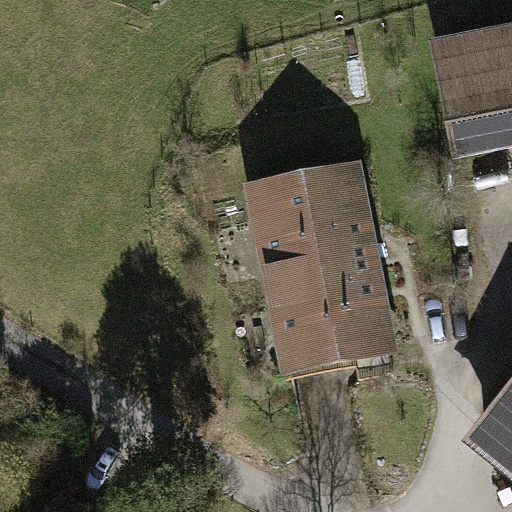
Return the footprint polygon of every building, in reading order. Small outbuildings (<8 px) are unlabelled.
[(511,34),(441,49),(460,149),(511,138),(511,34)] [(354,178),(257,198),(289,360),(387,341),(354,178)] [(511,397),(486,430),(511,450),(511,397)] [(511,450),(486,430),(470,449),(511,482),(511,450)] [(70,511),(59,501),(47,511),(70,511)]
